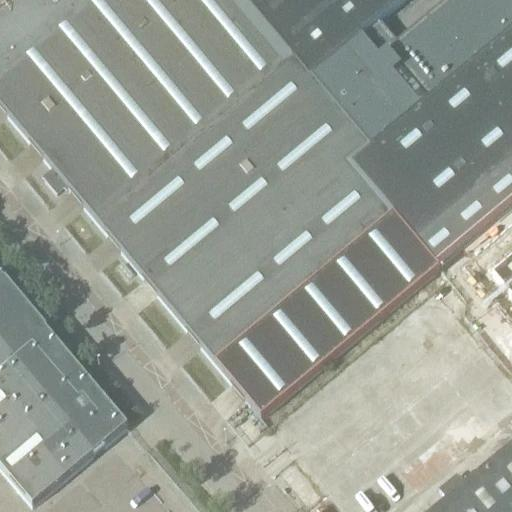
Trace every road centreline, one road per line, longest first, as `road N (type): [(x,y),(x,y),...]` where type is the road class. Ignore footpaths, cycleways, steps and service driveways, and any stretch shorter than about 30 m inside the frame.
road 1 (unclassified): [(245,511),(0,213)]
road 2 (unknown): [(221,482),(413,386),(511,362)]
